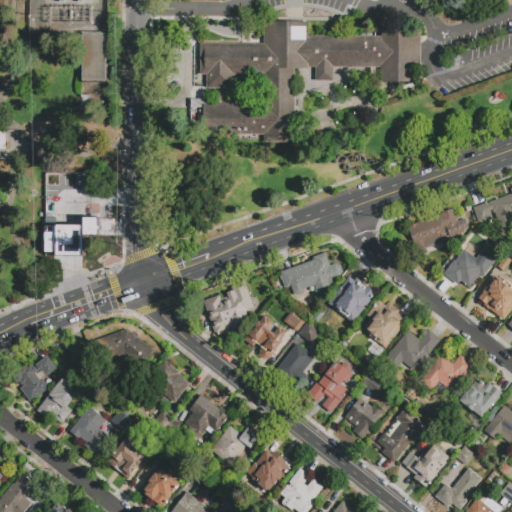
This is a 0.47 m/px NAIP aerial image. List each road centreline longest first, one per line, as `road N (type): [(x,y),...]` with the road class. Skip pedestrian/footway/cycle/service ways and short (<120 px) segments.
road 1 (residential): [(142,285),(153,307),(404,511)]
road 2 (secondary): [(211,259),(511,150)]
road 3 (tertiary): [(139,0),(142,285)]
road 4 (residential): [(348,210),(362,241),(511,360)]
road 5 (residential): [(13,430),(119,511)]
